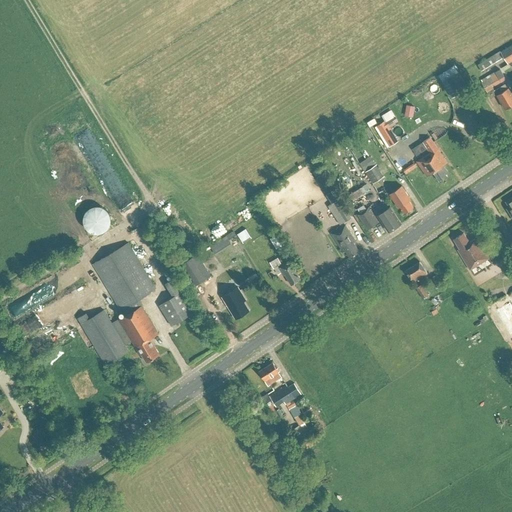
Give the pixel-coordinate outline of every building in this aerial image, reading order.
[(482,72),(505,58),(508,63),(511,60),(511,43),(478,64),(482,72)] [(493,86),(505,78),(500,69),(495,71),(496,73),(481,81),(487,91),(493,88),(493,86)] [(458,72),(442,83),(452,98),(468,87),(458,72)] [(497,94),(506,109),(511,104),(511,94),(507,87),(504,83),(498,87),(501,91),(497,94)] [(397,115),(406,109),(401,102),(392,109),(397,115)] [(385,120),(377,125),(390,146),(398,141),(389,126),(397,121),(393,115),(385,120)] [(367,126),(361,130),(366,139),(373,135),(367,126)] [(423,141),(412,148),(417,155),(428,148),(429,150),(427,151),(428,153),(417,160),(427,176),(433,171),(440,181),(447,176),(445,173),(448,172),(443,165),(447,162),(430,137),(423,141)] [(366,172),(374,183),(384,176),(376,164),(366,172)] [(404,212),(413,206),(407,196),(409,195),(402,186),(390,194),(396,204),(398,203),(404,212)] [(340,224),(352,216),(341,197),(328,205),(340,224)] [(111,219),(110,216),(109,213),(107,209),(104,207),(100,205),(96,205),(93,206),(90,207),(87,209),(85,212),(83,215),(83,219),(83,223),(85,226),(87,229),(90,231),(93,232),(96,233),(100,232),(104,231),(107,229),(109,225),(110,222),(111,219)] [(367,229),(378,221),(368,206),(357,214),(367,229)] [(388,231),(401,222),(390,206),(377,214),(388,231)] [(230,219),(221,224),(226,232),(235,226),(230,219)] [(247,228),(252,236),(261,230),(255,222),(247,228)] [(350,257),(359,251),(353,241),(355,240),(345,224),(331,233),(342,249),(344,248),(350,257)] [(281,230),(286,242),(292,239),(288,228),(281,230)] [(470,269),(488,257),(476,238),(469,242),(463,232),(454,238),(460,248),(458,249),(470,269)] [(276,248),(283,243),(277,234),(270,238),(276,248)] [(227,236),(211,246),(216,253),(231,243),(227,236)] [(126,243),(93,263),(121,309),(122,308),(125,314),(112,322),(126,344),(132,340),(140,355),(142,354),(146,361),(159,353),(150,338),(159,333),(151,320),(142,304),(143,304),(139,298),(154,289),(126,243)] [(242,250),(231,257),(245,279),(256,273),(242,250)] [(195,284),(211,275),(198,253),(182,262),(195,284)] [(511,257),(511,255),(496,262),(500,270),(511,264),(511,257)] [(279,267),(278,267),(278,266),(281,264),(280,263),(282,261),(280,256),(270,261),(274,267),(278,273),(281,271),(284,275),(285,274),(291,283),(301,278),(295,268),(297,267),(292,259),(279,268),(279,267)] [(413,282),(427,273),(420,261),(405,270),(413,282)] [(51,297),(81,284),(75,272),(45,285),(51,297)] [(182,273),(177,275),(182,286),(187,284),(182,273)] [(421,298),(428,294),(422,283),(415,288),(421,298)] [(246,311),(249,309),(243,299),(245,298),(238,286),(222,296),(235,318),(238,316),(239,316),(246,311)] [(171,325),(194,311),(182,290),(159,304),(171,325)] [(73,294),(30,320),(37,331),(79,305),(73,294)] [(511,305),(509,300),(494,309),(509,333),(511,330),(511,305)] [(85,312),(78,317),(81,323),(106,364),(129,350),(126,344),(112,322),(104,308),(89,318),(85,312)] [(276,380),(282,376),(273,362),(259,371),(268,385),(270,383),(273,387),(278,383),(276,380)] [(290,401),(302,394),(294,382),(288,386),(287,384),(270,395),(276,405),(289,398),(290,401)] [(296,405),(290,409),(294,416),(301,412),(296,405)] [(304,422),(290,431),(296,441),(314,429),(311,426),(308,428),(304,422)]
